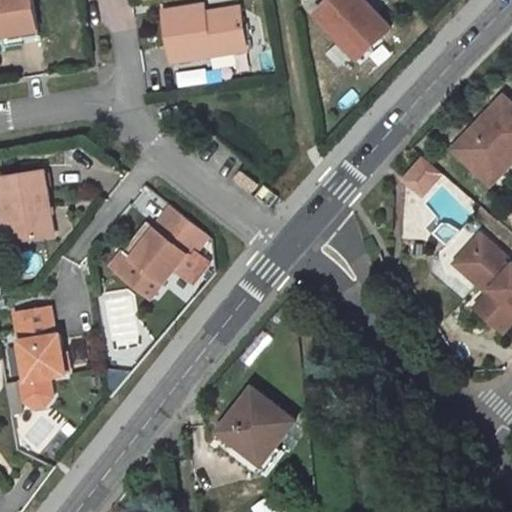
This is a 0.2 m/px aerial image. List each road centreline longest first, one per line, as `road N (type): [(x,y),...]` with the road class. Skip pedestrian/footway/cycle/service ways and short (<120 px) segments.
road 1 (unclassified): [(283,251),(75,511)]
road 2 (unclassified): [(507,0),(305,224)]
road 3 (unclassified): [(483,428),(385,338),(345,265),(305,224)]
road 4 (residential): [(128,97),(154,146),(283,251)]
road 5 (residential): [(0,115),(128,97)]
